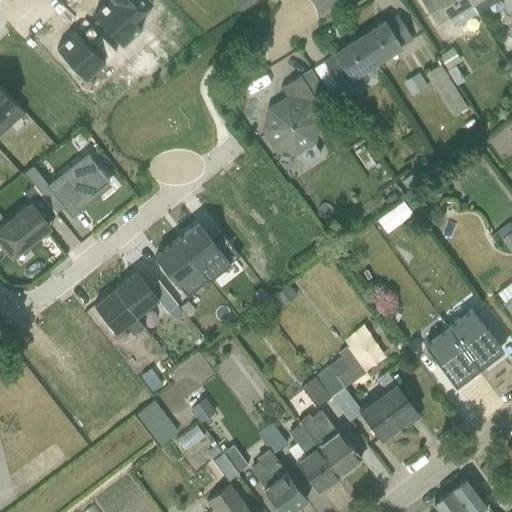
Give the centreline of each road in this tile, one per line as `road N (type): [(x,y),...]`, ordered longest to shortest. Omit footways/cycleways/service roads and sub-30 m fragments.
road 1 (residential): [(0,299),(16,307),(37,301),(229,152)]
road 2 (residential): [(388,511),(511,417)]
